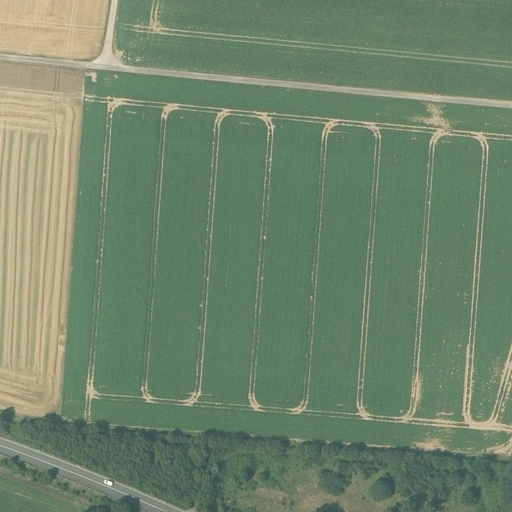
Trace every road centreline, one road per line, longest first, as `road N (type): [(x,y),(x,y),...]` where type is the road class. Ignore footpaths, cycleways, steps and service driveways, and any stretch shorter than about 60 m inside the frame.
road 1 (track): [(511,456),(355,450),(0,410)]
road 2 (unclassified): [(511,103),(0,55)]
road 3 (primary): [(0,445),(167,511)]
